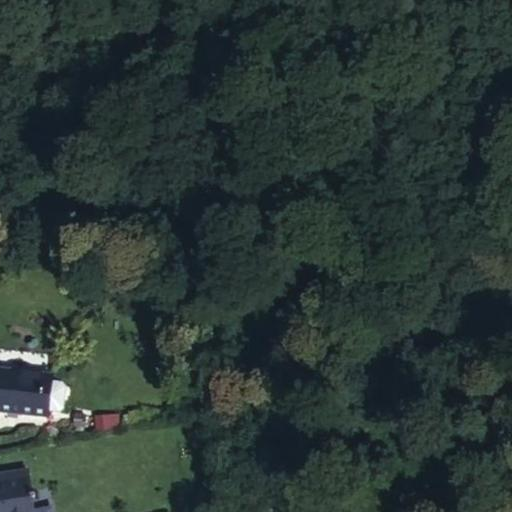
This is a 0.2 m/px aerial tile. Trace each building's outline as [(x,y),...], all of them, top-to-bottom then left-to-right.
[(65,367),(65,362),(62,362),(64,342),(19,338),(16,357),(10,357),(7,397),(62,403),(62,396),(65,367)] [(76,367),(65,367),(62,396),(72,397),(80,391),(82,372),(76,367)] [(105,414),(108,400),(94,398),(92,413),(105,414)] [(132,414),(133,400),(115,401),(115,413),(132,414)] [(132,414),(142,414),(143,400),(133,400),(132,414)] [(0,510),(41,504),(38,486),(41,485),(39,476),(36,476),(33,456),(0,460),(0,510)]
